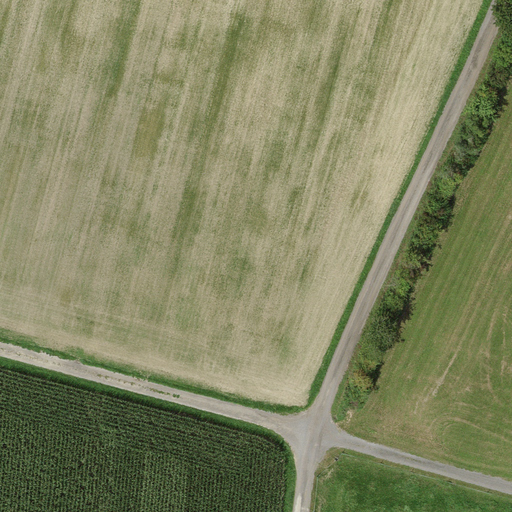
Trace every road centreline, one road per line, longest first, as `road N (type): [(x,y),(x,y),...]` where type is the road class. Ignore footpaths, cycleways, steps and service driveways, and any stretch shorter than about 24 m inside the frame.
road 1 (track): [(501,0),(308,426),(299,511)]
road 2 (track): [(0,343),(308,426)]
road 3 (track): [(511,483),(308,426)]
